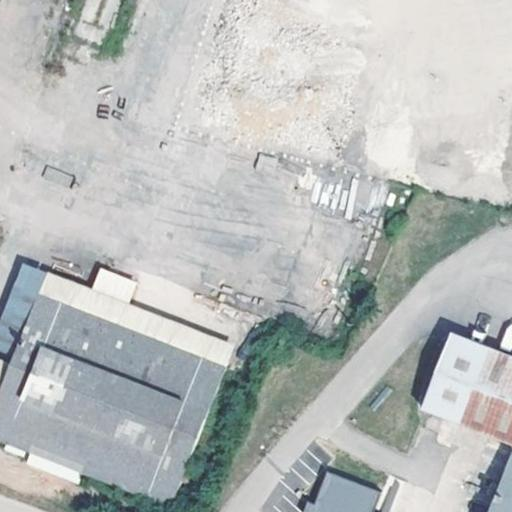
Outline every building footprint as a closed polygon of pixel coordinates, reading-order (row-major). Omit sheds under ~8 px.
[(455,44),(511,34),(511,0),(301,0),(304,16),(269,22),(279,78),(303,74),(300,59),(404,40),(400,17),(449,8),(455,44)] [(408,120),(409,149),(398,149),(399,178),(448,176),(444,118),(408,120)] [(298,166),(364,179),(357,217),(377,221),(392,143),(306,126),(298,166)] [(67,187),(71,177),(47,167),(43,177),(67,187)] [(2,385),(0,389),(0,441),(32,452),(25,474),(64,487),(67,477),(81,482),(83,476),(170,508),(225,366),(37,291),(2,385)] [(511,455),(488,511),(511,511),(511,354),(453,331),(422,410),(511,445),(511,455)] [(375,511),(383,492),(329,471),(316,505),(309,502),(305,511),(375,511)]
